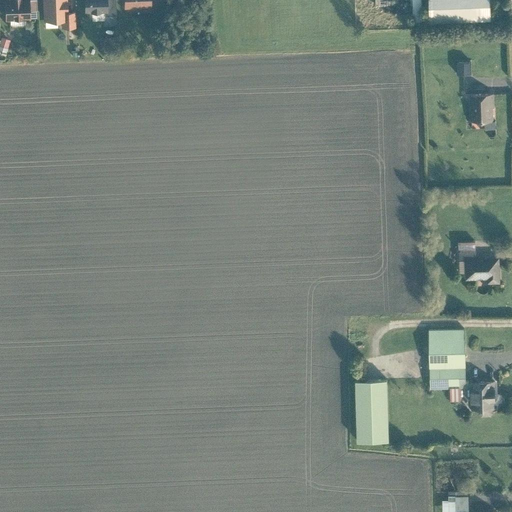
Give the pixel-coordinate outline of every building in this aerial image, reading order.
[(5,0),(6,20),(30,19),(29,11),(35,10),(35,0),(5,0)] [(67,0),(43,0),(44,20),(64,19),(64,26),(75,26),(75,11),(68,11),(67,0)] [(84,0),(85,13),(105,12),(105,23),(115,22),(114,0),(84,0)] [(422,0),(412,0),(413,19),(423,19),(422,0)] [(491,17),(490,0),(429,0),(431,20),(491,17)] [(9,38),(2,36),(0,41),(0,44),(6,47),(9,38)] [(472,60),(458,61),(459,74),(472,73),(472,60)] [(492,93),(469,94),(470,121),(493,120),(492,93)] [(475,241),(458,242),(458,276),(465,276),(465,279),(485,278),(485,283),(501,282),(500,256),(476,257),(475,241)] [(465,328),(428,329),(430,387),(467,386),(465,328)] [(356,380),(359,442),(390,440),(388,379),(356,380)] [(493,381),(470,381),(470,407),(478,407),(478,414),(494,414),(493,381)] [(469,511),(469,490),(456,491),(456,511),(469,511)]
